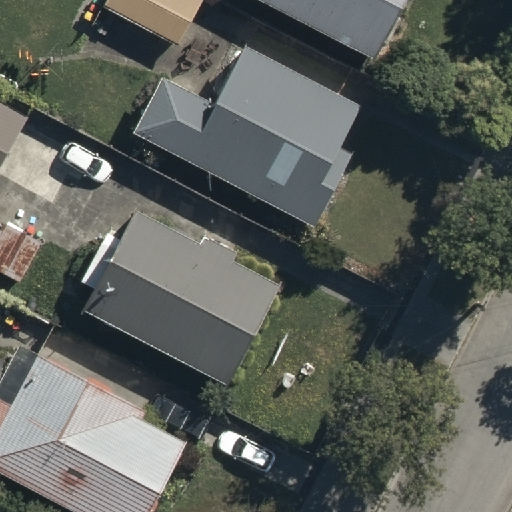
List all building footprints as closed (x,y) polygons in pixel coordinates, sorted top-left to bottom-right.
[(193,0),(102,0),(101,2),(173,39),(193,0)] [(265,0),(371,55),(399,0),(265,0)] [(213,98),(160,71),(130,129),(313,223),(350,151),(333,142),(356,98),(244,40),(213,98)] [(0,152),(23,109),(0,96),(0,152)] [(221,375),(273,274),(136,203),(83,303),(221,375)] [(0,231),(0,266),(19,276),(40,237),(6,220),(0,231)] [(0,457),(106,511),(137,511),(181,429),(30,351),(12,388),(0,381),(0,457)]
